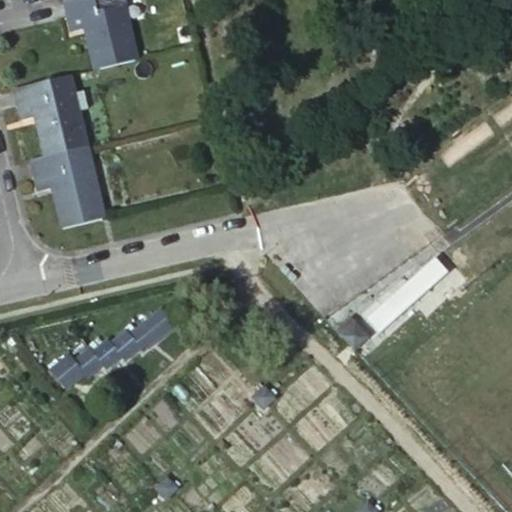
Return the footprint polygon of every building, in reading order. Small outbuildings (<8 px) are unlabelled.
[(101,0),(69,0),(76,32),(93,28),(103,71),(135,64),(141,63),(139,57),(135,42),(128,7),(105,11),(101,0)] [(44,84),(14,90),(21,121),(34,119),(43,159),(58,156),(84,149),(76,114),(71,96),(67,79),(44,84)] [(84,93),(71,96),(76,114),(88,111),(84,93)] [(93,185),(84,149),(58,156),(43,159),(30,163),(34,184),(36,192),(50,190),(60,231),(65,232),(95,225),(101,224),(98,210),(93,185)] [(437,262),(369,321),(382,336),(450,276),(437,262)] [(142,351),(145,355),(177,328),(164,313),(132,339),(142,351)] [(336,334),(355,351),(367,336),(348,320),(336,334)] [(123,360),(127,364),(142,351),(132,339),(129,336),(114,349),(123,360)] [(105,369),(108,373),(123,360),(114,349),(110,345),(95,358),(105,369)] [(86,378),(89,382),(105,369),(95,358),(92,354),(76,366),(86,378)] [(54,375),(69,392),(86,378),(76,366),(71,361),(54,375)]
